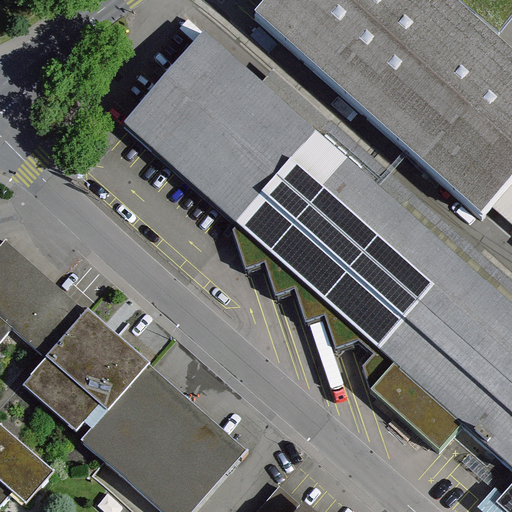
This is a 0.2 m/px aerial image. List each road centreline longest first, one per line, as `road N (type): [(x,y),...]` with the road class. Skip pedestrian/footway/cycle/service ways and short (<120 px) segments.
road 1 (unclassified): [(0,136),(416,511)]
road 2 (unclassified): [(115,0),(0,89)]
